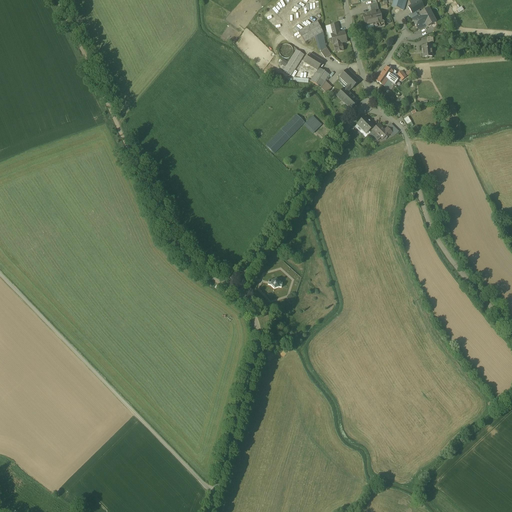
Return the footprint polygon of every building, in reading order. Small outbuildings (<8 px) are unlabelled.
[(403,0),(393,0),(391,9),(400,10),(403,0)] [(411,6),(408,7),(412,14),(415,13),(424,8),(420,1),(411,6)] [(377,4),(370,6),(371,14),(379,12),(377,4)] [(428,9),(419,14),(420,15),(417,16),(418,16),(404,24),(410,35),(426,26),(426,27),(431,25),(436,23),(428,9)] [(371,14),(363,16),(365,26),(367,26),(373,25),(374,29),(374,30),(380,29),(378,23),(381,23),(381,22),(379,12),(371,14)] [(415,13),(412,14),(401,20),(404,24),(418,16),(417,16),(415,13)] [(317,22),(299,32),(305,43),(323,33),(317,22)] [(337,25),(330,26),(332,33),(339,31),(337,25)] [(344,32),(331,36),(333,45),(334,45),(336,53),(343,51),(342,46),(340,46),(340,44),(346,42),(344,32)] [(287,45),(286,45),(284,45),(283,46),(282,46),(281,47),(281,48),(280,49),(279,50),(279,51),(279,52),(279,53),(279,54),(279,55),(280,56),(281,57),(281,58),(282,58),(283,59),(284,59),(286,59),(288,59),(289,58),(290,58),(291,57),(291,56),(292,56),(292,55),(293,54),(293,53),(293,52),(293,51),(293,50),(292,50),(292,49),(292,48),(291,47),(290,47),(289,46),(288,46),(287,45)] [(431,46),(421,47),(423,58),(432,57),(431,46)] [(325,48),(320,51),(325,59),(330,55),(325,48)] [(293,56),(283,71),(291,76),(304,56),(297,51),(296,50),(295,52),(293,56)] [(323,62),(310,54),(304,63),(317,71),(319,69),(323,62)] [(386,68),(376,82),(383,86),(387,80),(390,82),(395,75),(386,68)] [(317,71),(310,81),(321,88),(329,75),(319,69),(317,71)] [(309,83),(310,71),(297,70),(297,78),(294,78),(293,82),(309,83)] [(359,82),(347,70),(339,78),(351,89),(352,90),(359,82)] [(406,77),(401,72),(397,76),(401,81),(406,77)] [(351,89),(339,78),(337,75),(330,83),(331,84),(334,86),(337,90),(334,94),(336,96),(344,88),(348,92),(351,89)] [(390,82),(387,80),(383,86),(387,90),(392,83),(390,82)] [(331,84),(326,89),(323,86),(320,89),(326,94),(334,86),(331,84)] [(348,92),(344,88),(336,96),(350,110),(358,102),(348,92)] [(297,115),(266,146),(274,154),(305,123),(297,115)] [(321,126),(312,117),(304,125),(313,134),(321,126)] [(374,126),(365,117),(357,125),(366,134),(374,126)] [(382,128),(378,125),(373,130),(373,131),(381,138),(382,140),(386,137),(387,138),(390,136),(389,135),(392,133),(387,128),(384,131),(382,129),(382,128)] [(381,138),(373,131),(370,134),(378,141),(381,138)] [(276,280),(272,282),(269,281),(268,286),(271,286),(274,290),(279,288),(282,289),(282,284),(280,284),(276,280)]
